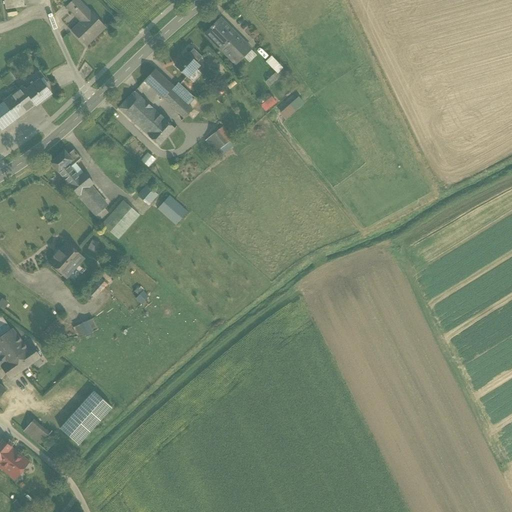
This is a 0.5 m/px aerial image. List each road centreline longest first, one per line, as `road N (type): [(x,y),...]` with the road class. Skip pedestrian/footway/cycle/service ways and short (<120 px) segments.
road 1 (tertiary): [(0,176),(207,0)]
road 2 (track): [(0,422),(64,475),(86,511)]
